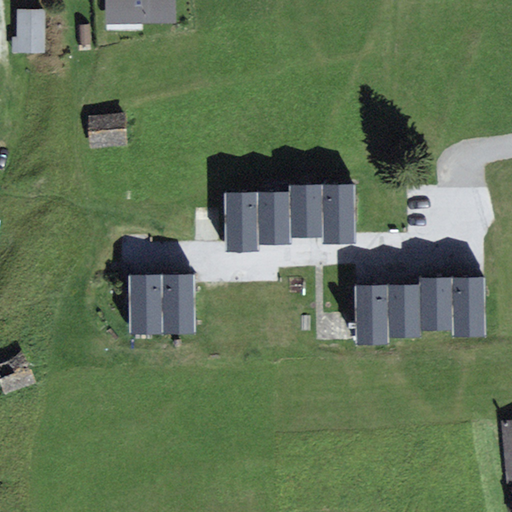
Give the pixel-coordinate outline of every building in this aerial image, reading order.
[(173,20),(173,0),(107,0),(108,21),(173,20)] [(46,47),(45,4),(15,4),(16,47),(46,47)] [(125,143),(123,116),(89,118),(91,145),(125,143)] [(354,241),(354,186),(290,187),(290,194),(228,194),(228,249),(252,249),(257,249),(257,242),(265,242),(290,242),(290,234),(316,234),(325,234),(325,241),(334,241),(354,241)] [(195,257),(195,240),(146,241),(147,258),(195,257)] [(190,331),(190,276),(167,276),(157,276),(132,276),(132,331),(190,331)] [(446,280),(421,280),(421,287),(394,287),(383,287),(358,287),(358,344),(386,344),(386,336),(418,336),(418,327),(452,327),(452,336),(480,336),(480,280),(458,280),(446,280)] [(27,367),(22,357),(0,366),(0,376),(7,391),(32,380),(27,367)] [(511,422),(503,423),(508,481),(511,480),(511,422)]
